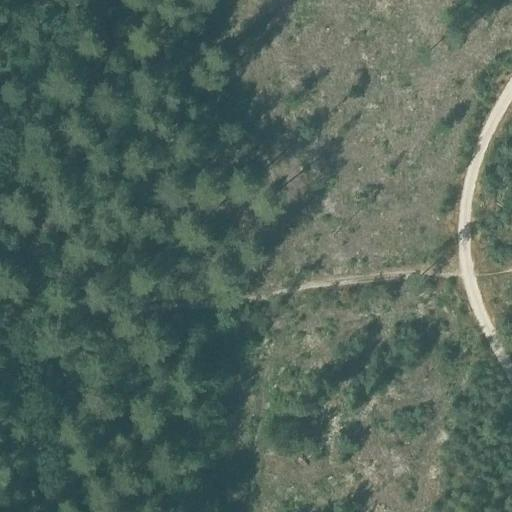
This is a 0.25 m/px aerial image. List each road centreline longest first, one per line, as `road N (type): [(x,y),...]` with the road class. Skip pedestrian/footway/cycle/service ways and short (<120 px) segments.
road 1 (unknown): [(511,266),(0,312)]
road 2 (track): [(511,86),(474,154),(461,209),(468,301),(511,375)]
road 3 (track): [(51,511),(0,306)]
road 4 (track): [(0,130),(52,0)]
